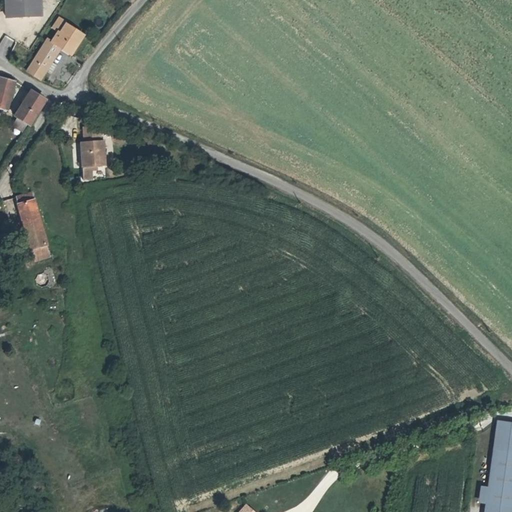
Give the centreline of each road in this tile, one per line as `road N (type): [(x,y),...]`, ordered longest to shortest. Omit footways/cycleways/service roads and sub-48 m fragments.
road 1 (unclassified): [(70,100),(318,206),(365,234),(511,371)]
road 2 (track): [(335,474),(511,414)]
road 3 (unclassified): [(70,100),(146,0)]
